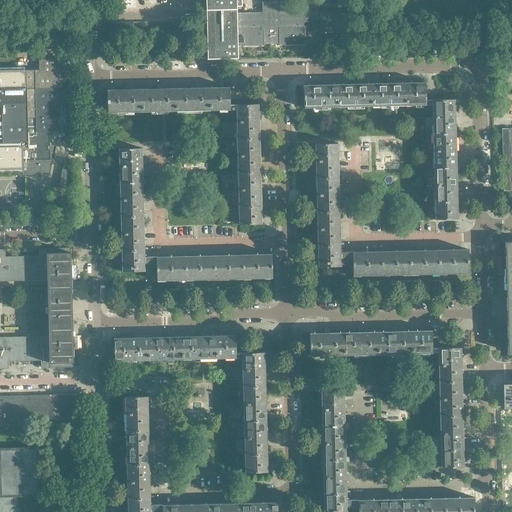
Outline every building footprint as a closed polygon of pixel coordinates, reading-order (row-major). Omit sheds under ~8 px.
[(320,11),(319,1),(303,1),(303,12),(279,12),(278,2),(262,2),(262,13),(237,13),(237,7),(241,6),(242,6),(242,5),(241,0),(205,0),(206,24),(207,54),(207,59),(213,59),(238,59),(238,46),(238,34),(263,33),(263,44),(263,46),(264,46),(264,44),(279,44),(279,45),(279,44),(279,33),(304,32),(304,43),(320,43),(320,32),(344,32),(344,11),(320,11)] [(304,45),(304,43),(304,32),(279,33),(279,44),(279,45),(304,45)] [(263,46),(263,44),(263,33),(238,34),(238,46),(263,46)] [(426,105),(425,82),(406,83),(406,105),(426,105)] [(372,106),(372,83),(338,84),(338,107),(372,106)] [(406,105),(406,83),(372,83),(372,106),(406,105)] [(338,107),(338,84),(303,85),(304,108),(338,107)] [(25,99),(25,86),(2,87),(2,99),(25,99)] [(58,132),(58,130),(58,117),(60,117),(60,118),(61,118),(60,103),(62,103),(63,103),(63,87),(35,88),(35,108),(27,108),(27,103),(1,103),(2,109),(0,109),(0,169),(22,169),(22,175),(50,174),(52,159),(50,159),(49,132),(58,132)] [(210,110),(210,87),(176,88),(176,111),(210,110)] [(230,110),(229,91),(229,87),(210,87),(210,110),(230,110)] [(176,111),(176,88),(142,89),(142,112),(176,111)] [(142,112),(142,89),(107,90),(108,113),(142,112)] [(455,112),(455,99),(431,100),(432,117),(455,116),(457,116),(457,112),(455,112)] [(259,117),(259,107),(259,104),(236,105),(236,122),(259,121),(261,121),(261,117),(259,117)] [(456,150),(455,131),(455,116),(432,117),(433,151),(456,150)] [(260,155),(259,136),(259,121),(236,122),(237,156),(260,155)] [(338,156),(338,152),(338,143),(315,144),(315,161),(338,160),(340,160),(340,156),(338,156)] [(142,161),(142,156),(142,148),(119,149),(119,166),(142,165),(144,165),(144,161),(142,161)] [(457,184),(456,165),(456,150),(433,151),(434,185),(457,184)] [(261,189),(260,170),(260,155),(237,156),(238,190),(261,189)] [(68,187),(68,159),(64,159),(59,187),(68,187)] [(339,194),(338,175),(338,160),(315,161),(316,195),(339,194)] [(143,199),(143,180),(142,165),(119,166),(120,200),(143,199)] [(457,219),(457,199),(457,184),(434,185),(434,219),(457,219)] [(262,224),(261,204),(261,189),(238,190),(239,224),(262,224)] [(340,228),(339,209),(339,194),(316,195),(317,229),(340,228)] [(144,233),(143,214),(143,199),(120,200),(121,234),(144,233)] [(341,263),(341,259),(340,252),(340,243),(340,228),(317,229),(318,263),(341,263)] [(145,268),(145,264),(144,257),(144,248),(144,233),(121,234),(122,268),(145,268)] [(511,236),(505,237),(505,255),(501,255),(501,269),(505,268),(506,314),(507,325),(502,325),(503,339),(507,339),(507,356),(511,356),(511,236)] [(77,349),(77,335),(73,335),(71,279),(76,279),(75,265),(71,265),(71,248),(38,249),(38,256),(5,257),(5,249),(0,249),(0,368),(8,368),(8,361),(41,360),(41,368),(73,367),(73,349),(77,349)] [(468,273),(467,253),(460,253),(460,252),(352,254),(352,252),(340,252),(341,259),(352,259),(352,276),(468,273)] [(272,278),(271,258),(264,258),(264,256),(156,259),(156,257),(144,257),(145,264),(156,264),(157,281),(272,278)] [(412,353),(412,330),(378,331),(378,354),(412,353)] [(461,360),(461,347),(432,348),(431,330),(412,330),(412,353),(432,353),(438,353),(438,365),(461,364),(463,364),(463,360),(461,360)] [(378,354),(378,331),(344,332),(344,355),(378,354)] [(344,355),(344,332),(309,333),(310,356),(344,355)] [(216,358),(216,335),(182,336),(182,359),(216,358)] [(236,358),(235,335),(216,335),(216,358),(236,358)] [(182,359),(182,336),(148,337),(148,360),(182,359)] [(148,360),(148,337),(113,338),(114,361),(148,360)] [(265,365),(265,352),(242,352),(242,370),(265,369),(267,369),(267,365),(265,365)] [(462,398),(461,379),(461,364),(438,365),(439,399),(462,398)] [(266,403),(265,383),(265,369),(242,370),(243,404),(266,403)] [(504,384),(502,384),(502,386),(502,391),(503,408),(511,407),(511,383),(509,383),(504,384)] [(344,404),(344,399),(344,391),(321,392),(321,409),(344,408),(346,408),(346,404),(344,404)] [(78,418),(78,394),(28,395),(28,419),(78,418)] [(0,419),(28,419),(28,395),(0,395),(0,419)] [(148,409),(148,404),(148,396),(125,396),(125,414),(148,413),(150,413),(150,409),(148,409)] [(463,432),(462,413),(462,398),(439,399),(440,433),(463,432)] [(267,437),(266,417),(266,403),(243,404),(244,438),(267,437)] [(345,442),(344,423),(344,408),(321,409),(322,443),(345,442)] [(149,447),(149,427),(148,413),(125,414),(126,448),(149,447)] [(464,467),(463,447),(463,432),(440,433),(441,467),(464,467)] [(268,471),(267,451),(267,437),(244,438),(245,472),(268,471)] [(346,476),(345,457),(345,442),(322,443),(323,477),(346,476)] [(150,481),(149,461),(149,447),(126,448),(127,482),(150,481)] [(36,493),(35,450),(1,451),(1,473),(0,472),(0,511),(17,511),(17,494),(36,493)] [(346,500),(346,491),(346,476),(323,477),(324,511),(347,511),(346,507),(346,500)] [(150,505),(150,495),(150,481),(127,482),(127,511),(150,511),(151,511),(150,505)] [(473,511),(473,501),(466,501),(466,499),(358,502),(358,500),(346,500),(346,507),(358,507),(358,511),(473,511)]
